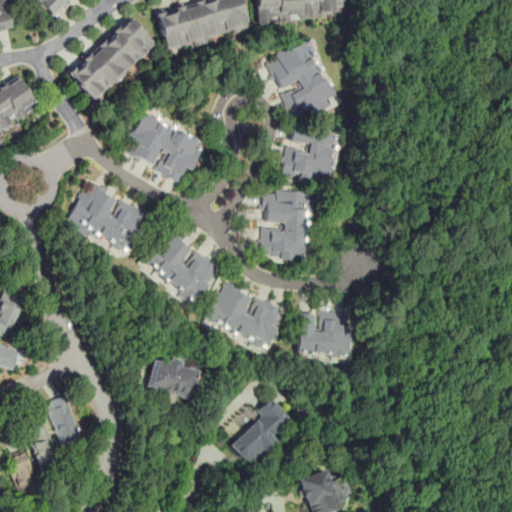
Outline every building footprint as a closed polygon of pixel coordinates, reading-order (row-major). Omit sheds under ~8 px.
[(0,0),(0,31),(8,30),(0,0)] [(30,0),(48,18),(65,0),(30,0)] [(162,48),(244,30),(237,0),(196,0),(153,10),(162,48)] [(253,0),(255,22),(339,15),(337,0),(253,0)] [(64,74),(90,102),(152,44),(126,16),(64,74)] [(306,41),(265,59),(279,92),(278,93),(290,123),(333,105),(306,41)] [(0,128),(34,106),(14,76),(0,85),(0,128)] [(144,112),(122,153),(181,184),(203,142),(144,112)] [(280,178),(326,184),(332,133),(290,128),(287,146),(283,145),(280,178)] [(64,228),(128,257),(148,214),(84,185),(64,228)] [(305,259),(305,192),(262,191),(262,228),(257,228),(256,259),(305,259)] [(192,305),(218,270),(165,230),(139,265),(192,305)] [(202,320),(263,351),(281,316),(254,301),(256,297),(223,280),(202,320)] [(13,327),(22,299),(1,292),(0,295),(0,335),(1,336),(5,324),(13,327)] [(345,356),(347,314),(296,313),(295,354),(345,356)] [(0,367),(3,368),(9,349),(0,345),(0,367)] [(195,368),(151,359),(144,391),(188,400),(195,368)] [(253,410),(258,415),(227,444),(246,465),(274,440),(269,434),(287,418),(268,397),(253,410)] [(59,443),(76,436),(62,398),(45,404),(59,443)] [(25,430),(38,465),(55,459),(42,423),(25,430)] [(18,494),(36,486),(21,453),(3,461),(18,494)] [(293,478),(306,511),(326,511),(343,505),(331,475),(323,478),(319,468),(293,478)]
